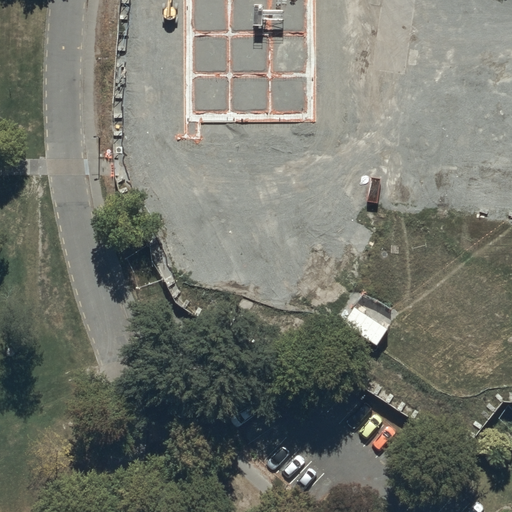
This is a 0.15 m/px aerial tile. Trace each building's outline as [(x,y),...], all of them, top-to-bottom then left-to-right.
[(185,0),(185,138),(200,138),(200,122),(314,122),(313,0),(185,0)] [(506,4),(479,0),(424,0),(413,74),(493,87),(506,4)] [(461,105),(379,93),(368,171),(449,183),(461,105)] [(344,187),(263,175),(251,256),(333,267),(344,187)] [(447,198),(366,188),(356,272),(437,282),(447,198)] [(511,280),(445,272),(434,357),(511,366),(511,280)]
